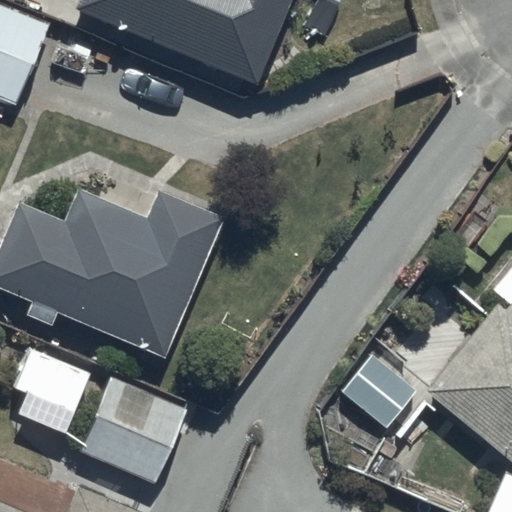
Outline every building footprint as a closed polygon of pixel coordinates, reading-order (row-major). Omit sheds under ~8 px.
[(282,0),(71,0),(68,8),(250,81),(282,0)] [(46,20),(0,2),(0,100),(13,105),(46,20)] [(218,214),(151,186),(140,212),(70,183),(55,219),(10,200),(0,223),(0,289),(25,299),(18,314),(45,325),(50,313),(159,357),(218,214)] [(493,301),(420,388),(511,467),(511,293),(500,307),(493,301)] [(179,405),(104,375),(73,449),(149,480),(179,405)] [(511,511),(511,475),(500,470),(481,511),(511,511)] [(58,511),(18,511),(0,504),(0,511),(135,511),(70,484),(58,511)]
